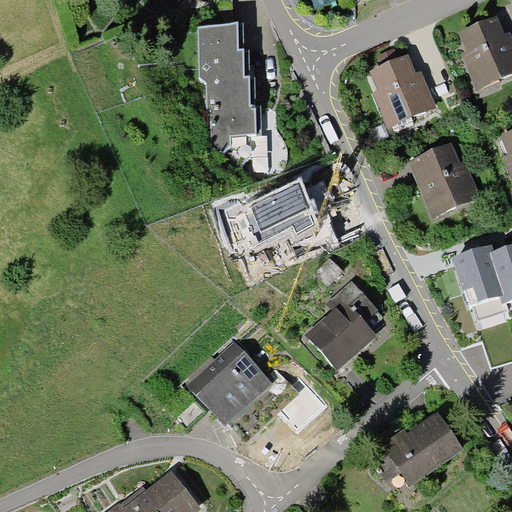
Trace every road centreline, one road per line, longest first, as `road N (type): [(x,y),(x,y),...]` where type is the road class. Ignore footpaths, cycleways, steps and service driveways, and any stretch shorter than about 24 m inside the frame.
road 1 (residential): [(446,361),(402,291),(306,61)]
road 2 (residential): [(271,504),(241,469),(197,445),(153,445),(0,507)]
road 3 (residential): [(446,361),(271,504)]
road 4 (residential): [(306,61),(444,0)]
